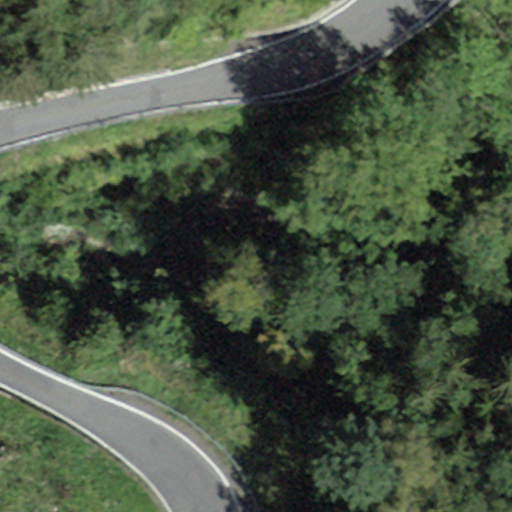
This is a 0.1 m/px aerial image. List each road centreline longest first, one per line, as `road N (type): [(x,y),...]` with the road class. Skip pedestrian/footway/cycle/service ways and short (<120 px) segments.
road 1 (unclassified): [(397,0),(334,41),(254,74),(0,128)]
road 2 (unclassified): [(0,364),(155,447),(204,511)]
